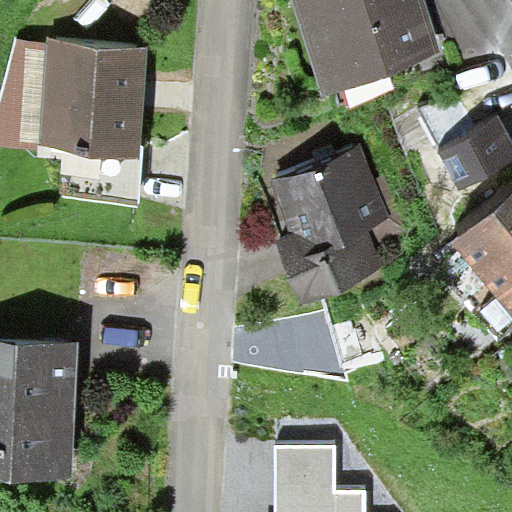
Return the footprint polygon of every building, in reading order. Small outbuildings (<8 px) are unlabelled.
[(291,0),(324,95),(444,54),(425,0),(291,0)] [(48,42),(39,147),(64,150),(139,155),(140,145),(149,47),(48,38),(48,42)] [(39,147),(48,42),(16,40),(0,102),(0,144),(39,149),(39,147)] [(438,150),(460,191),(511,162),(511,139),(499,116),(438,150)] [(360,144),(268,183),(290,234),(274,240),(301,303),(384,268),(367,229),(391,218),(360,144)] [(144,145),(140,145),(139,155),(64,150),(61,201),(140,206),(144,145)] [(511,188),(450,240),(489,287),(511,267),(511,188)] [(511,267),(489,287),(511,313),(511,267)] [(0,339),(0,473),(73,477),(80,344),(0,339)] [(274,444),(273,511),(366,511),(367,490),(335,490),(335,444),(274,444)]
